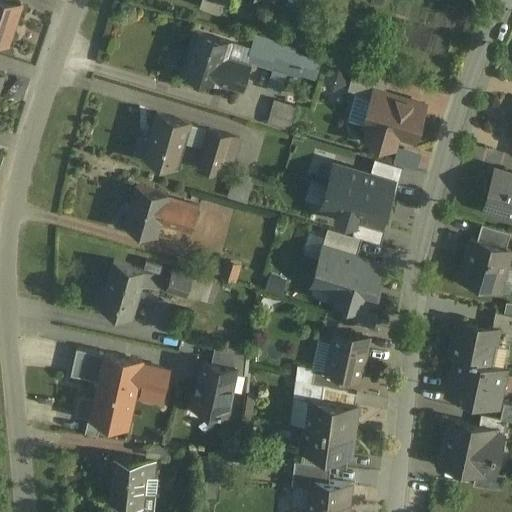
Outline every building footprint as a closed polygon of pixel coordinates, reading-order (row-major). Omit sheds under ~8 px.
[(0,0),(0,38),(8,41),(20,3),(10,0),(0,0)] [(200,0),(199,5),(219,12),(222,0),(200,0)] [(229,41),(195,31),(182,71),(216,81),(216,80),(241,87),(249,64),(224,57),(229,41)] [(284,45),(283,47),(257,39),(257,42),(252,40),(248,56),(251,57),(251,58),(262,61),(262,60),(275,65),(274,68),(285,72),(297,76),(304,57),(291,52),(293,48),(284,45)] [(388,78),(353,67),(347,89),(356,91),(372,96),(374,89),(384,92),(388,78)] [(273,68),(267,88),(279,92),(285,72),(274,68),(273,68)] [(384,92),(374,89),(372,96),(363,123),(369,125),(367,131),(396,139),(397,133),(414,138),(424,104),(384,92)] [(372,96),(356,91),(347,118),(363,123),(372,96)] [(296,106),(274,98),(270,111),(276,113),(274,118),(286,123),(288,117),(292,119),(296,106)] [(189,122),(157,113),(144,155),(176,165),(189,122)] [(239,137),(208,128),(197,164),(227,173),(239,137)] [(395,179),(334,161),(320,208),(338,213),(336,216),(356,222),(357,218),(382,225),(395,179)] [(511,173),(495,168),(484,207),(511,215),(511,173)] [(168,194),(135,184),(123,225),(156,234),(159,222),(190,231),(199,205),(167,195),(168,194)] [(510,231),(481,222),(476,238),(505,246),(510,231)] [(362,236),(328,226),(322,244),(357,254),(362,236)] [(476,238),(470,236),(459,276),(498,288),(510,248),(476,238)] [(357,254),(322,244),(311,283),(331,289),(328,297),(367,309),(369,301),(375,302),(381,283),(377,282),(383,262),(357,254)] [(220,275),(236,280),(241,262),(224,257),(220,275)] [(158,273),(113,259),(99,307),(131,317),(141,284),(154,287),(158,273)] [(192,274),(172,268),(166,288),(186,294),(192,274)] [(511,313),(499,310),(496,323),(511,327),(511,313)] [(497,328),(457,319),(449,355),(455,356),(455,355),(489,362),(497,328)] [(368,337),(335,329),(326,369),(326,370),(339,373),(339,374),(341,375),(342,373),(349,375),(359,377),(368,337)] [(237,367),(236,372),(248,374),(250,350),(215,342),(211,361),(237,367)] [(489,362),(455,355),(455,356),(447,392),(497,403),(505,365),(489,362)] [(161,368),(109,357),(95,417),(133,426),(142,388),(156,391),(161,368)] [(192,400),(190,412),(215,417),(217,411),(227,413),(236,372),(237,367),(211,361),(203,360),(194,400),(192,400)] [(178,369),(161,366),(161,368),(156,391),(172,394),(178,369)] [(326,369),(314,367),(311,381),(323,384),(346,389),(349,375),(342,373),(341,375),(339,374),(339,373),(326,370),(326,369)] [(346,389),(323,384),(320,400),(354,404),(356,391),(346,389)] [(320,400),(308,398),(305,423),(353,430),(356,405),(320,400)] [(511,401),(503,400),(499,416),(506,418),(511,418),(511,401)] [(499,416),(480,412),(478,424),(500,429),(499,435),(502,436),(506,418),(499,416)] [(478,424),(448,417),(438,462),(475,470),(490,473),(491,470),(499,435),(500,429),(478,424)] [(353,430),(305,423),(301,449),(317,451),(347,455),(349,455),(353,430)] [(347,455),(317,451),(316,463),(330,465),(346,467),(347,455)] [(208,455),(207,476),(223,476),(224,455),(208,455)] [(154,461),(114,457),(109,501),(142,504),(145,475),(152,475),(154,461)] [(316,463),(294,460),(291,483),(308,485),(309,478),(328,480),(330,465),(316,463)] [(505,473),(491,470),(490,473),(475,470),(472,483),(502,487),(505,473)] [(328,480),(309,478),(308,485),(305,511),(346,511),(350,483),(328,480)]
